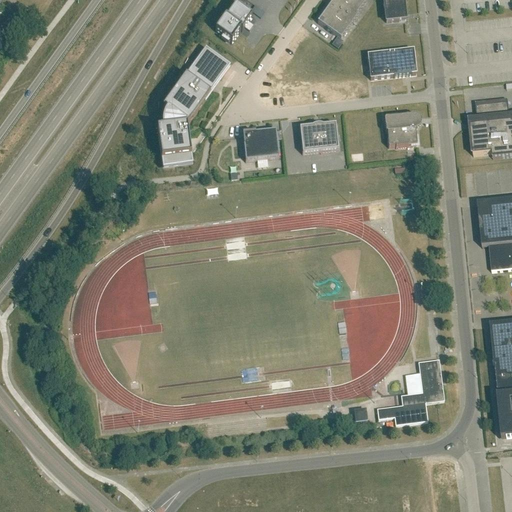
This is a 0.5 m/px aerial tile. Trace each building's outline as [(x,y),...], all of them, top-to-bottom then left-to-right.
[(340,41),(358,17),(357,16),(366,2),(363,0),(334,0),(317,25),(340,41)] [(406,22),(405,15),(403,2),(384,4),(386,24),(406,22)] [(231,13),(227,20),(225,19),(217,31),(217,32),(216,33),(217,35),(222,39),(221,41),(228,46),(230,44),(231,45),(240,33),(242,33),(244,30),(249,33),(250,33),(248,32),(252,27),(249,24),(250,21),(251,19),(250,18),(243,13),(245,10),(236,5),(231,13)] [(261,20),(265,14),(255,7),(251,13),(261,20)] [(162,130),(162,132),(157,133),(161,163),(162,173),(192,168),(191,159),(187,129),(186,129),(187,127),(230,68),(205,50),(162,110),(167,113),(165,115),(164,117),(163,120),(163,122),(162,125),(162,127),(162,130)] [(370,81),(416,76),(413,53),(367,58),(370,81)] [(511,123),(510,124),(508,102),(507,102),(507,105),(477,108),(476,105),(475,105),(478,127),(470,128),(473,158),(492,156),(493,158),(493,161),(511,158),(511,123)] [(413,118),(386,121),(385,121),(385,122),(384,122),(384,123),(385,135),(387,135),(388,150),(395,149),(395,150),(412,148),(412,147),(416,147),(415,136),(415,132),(416,132),(417,131),(418,130),(419,130),(420,129),(420,128),(421,126),(421,125),(421,124),(421,123),(420,122),(420,121),(419,120),(418,120),(417,119),(416,118),(415,118),(413,118)] [(299,130),(302,156),(320,154),(317,127),(315,127),(314,128),(313,128),(313,129),(312,129),(299,130)] [(320,127),(318,127),(317,127),(320,154),(338,152),(335,127),(323,128),(322,128),(320,127)] [(276,134),(275,133),(264,134),(264,135),(243,137),(243,139),(245,164),(278,160),(276,142),(276,134)] [(511,202),(478,206),(482,250),(489,249),(492,274),(511,272),(511,325),(490,328),(490,331),(489,331),(490,332),(494,365),(493,365),(493,366),(494,366),(494,369),(496,369),(499,399),(497,400),(502,442),(511,441),(511,202)] [(428,425),(427,417),(425,406),(444,404),(439,363),(420,365),(424,396),(401,399),(402,409),(377,412),(378,423),(394,421),(395,429),(428,425)] [(364,414),(356,415),(357,423),(365,422),(364,414)]
